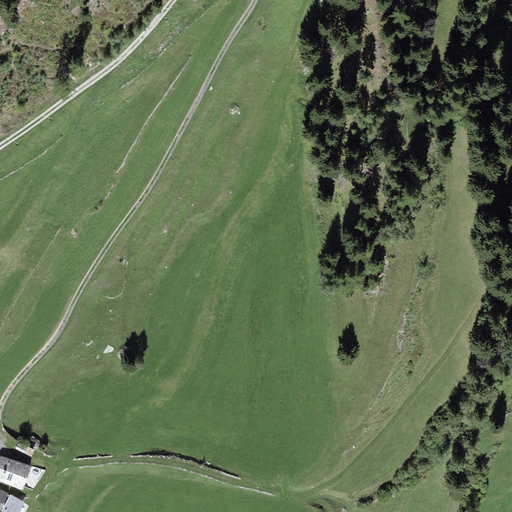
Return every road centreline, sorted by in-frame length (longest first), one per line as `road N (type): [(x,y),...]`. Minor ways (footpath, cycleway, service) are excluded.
road 1 (track): [(0,404),(62,327),(252,0)]
road 2 (track): [(0,147),(116,64),(175,0)]
